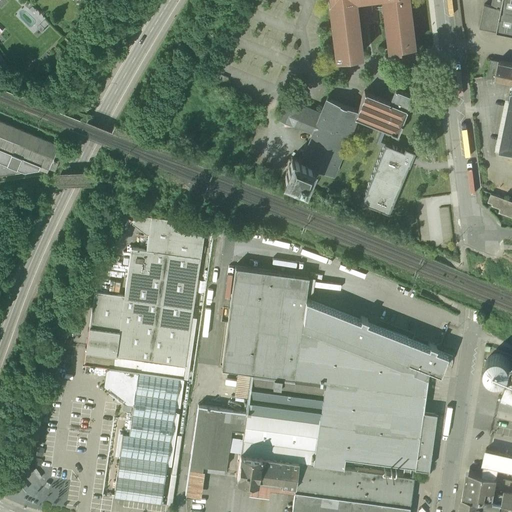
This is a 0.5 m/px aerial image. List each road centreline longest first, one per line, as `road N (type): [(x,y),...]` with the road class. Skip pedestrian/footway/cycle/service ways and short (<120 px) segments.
road 1 (secondary): [(0,347),(65,195),(174,0)]
road 2 (residential): [(438,0),(469,231)]
road 3 (residential): [(445,511),(473,330)]
